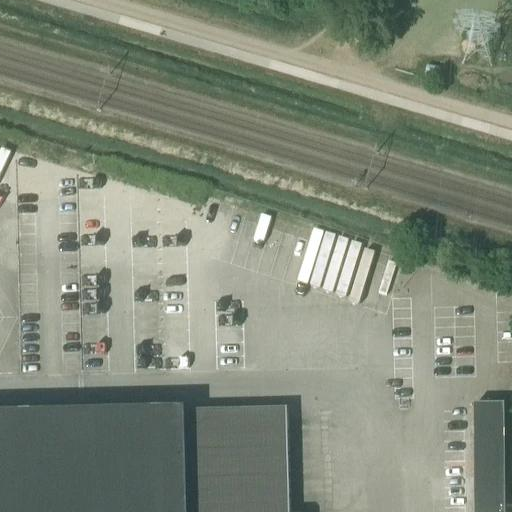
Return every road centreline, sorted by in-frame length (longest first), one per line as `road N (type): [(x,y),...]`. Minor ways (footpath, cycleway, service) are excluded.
road 1 (track): [(511,126),(82,0)]
road 2 (unknown): [(0,236),(98,260),(127,393)]
